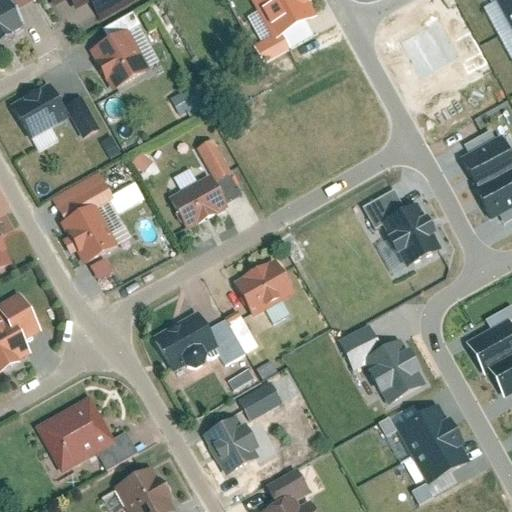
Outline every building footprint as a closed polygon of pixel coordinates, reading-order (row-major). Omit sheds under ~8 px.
[(10,0),(2,0),(0,1),(0,42),(25,30),(10,0)] [(43,0),(70,46),(106,25),(93,3),(96,0),(43,0)] [(313,24),(299,0),(253,0),(250,2),(273,43),(275,46),(279,43),(313,24)] [(511,0),(499,0),(494,3),(511,38),(511,0)] [(109,39),(92,49),(117,94),(152,74),(129,32),(142,25),(135,14),(105,31),(109,39)] [(287,57),(279,43),(275,46),(273,43),(253,55),(262,71),(287,57)] [(46,91),(5,112),(27,148),(68,126),(46,91)] [(63,109),(79,142),(96,134),(80,101),(63,109)] [(511,158),(503,142),(460,164),(475,194),(472,195),(487,225),(511,211),(511,158)] [(212,176),(174,199),(196,234),(234,210),(212,176)] [(81,210),(60,224),(89,268),(123,246),(97,206),(111,197),(102,184),(75,202),(81,210)] [(440,253),(416,208),(382,227),(407,271),(440,253)] [(0,272),(10,267),(0,251),(0,272)] [(94,287),(111,278),(102,262),(85,271),(94,287)] [(278,262),(237,284),(255,319),(296,297),(278,262)] [(39,330),(23,301),(0,313),(0,377),(2,381),(23,370),(17,358),(31,350),(25,338),(39,330)] [(197,319),(149,344),(168,375),(212,347),(197,319)] [(240,322),(226,329),(243,362),(258,354),(240,322)] [(511,335),(507,326),(468,348),(484,376),(489,373),(503,398),(511,393),(511,335)] [(424,387),(400,344),(363,365),(387,408),(424,387)] [(244,365),(222,375),(231,393),(254,381),(244,365)] [(269,389),(236,408),(247,426),(279,409),(269,389)] [(93,400),(39,430),(66,477),(107,454),(113,465),(136,452),(125,433),(115,438),(93,400)] [(469,466),(438,409),(397,432),(428,489),(469,466)] [(235,422),(201,442),(224,483),(259,465),(235,422)] [(162,511),(142,475),(110,493),(120,511),(162,511)] [(291,493),(260,511),(320,511),(314,499),(299,508),(291,493)]
